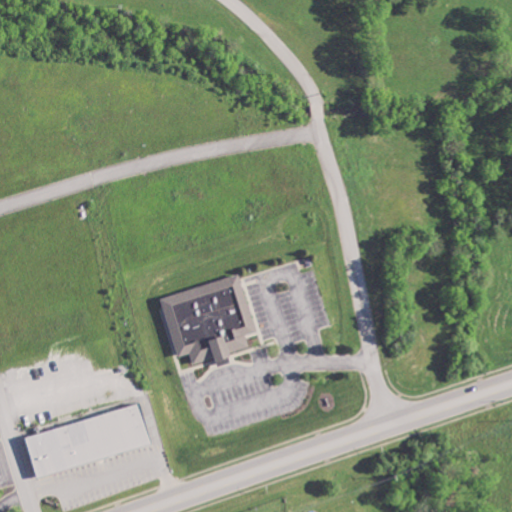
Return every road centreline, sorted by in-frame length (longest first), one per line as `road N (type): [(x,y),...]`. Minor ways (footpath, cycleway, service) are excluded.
road 1 (residential): [(390,422),(317,130),(190,152),(0,207)]
road 2 (primary): [(511,380),(139,511)]
